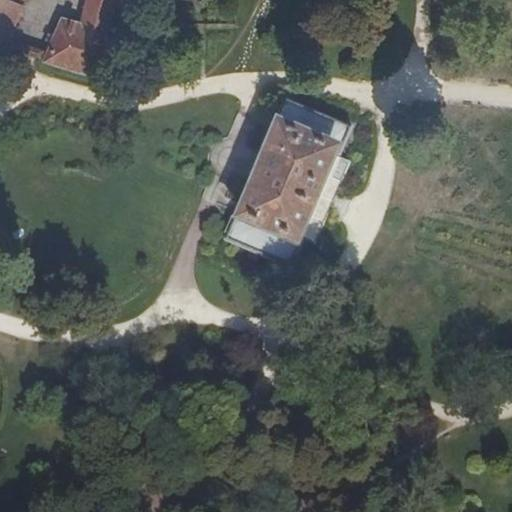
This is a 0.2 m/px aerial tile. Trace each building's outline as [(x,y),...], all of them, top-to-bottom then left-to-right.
[(25,6),(9,0),(0,0),(0,44),(7,47),(25,6)] [(86,0),(81,26),(64,21),(45,65),(97,81),(117,0),(86,0)] [(237,27),(236,0),(167,0),(168,29),(237,27)] [(333,153),(341,156),(352,128),(286,100),(274,129),(279,131),(244,216),(238,214),(227,242),(293,269),(304,241),(297,238),(333,153)] [(339,159),(341,156),(333,153),(297,238),(304,241),(305,240),(315,245),(350,163),(339,159)]
